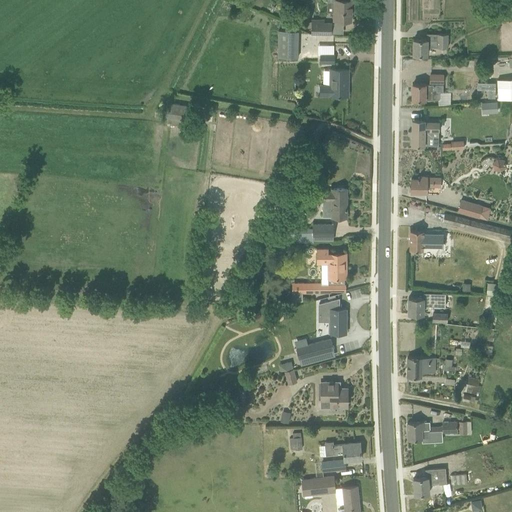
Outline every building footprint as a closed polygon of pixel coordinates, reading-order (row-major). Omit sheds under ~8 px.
[(334,20),(351,21),(351,13),(354,13),(353,0),(327,0),(326,0),(326,1),(334,1),(334,20)] [(511,6),(496,8),(497,17),(511,16),(511,6)] [(332,33),(332,21),(325,21),(325,19),(312,18),(311,33),(332,33)] [(298,30),(278,30),(278,57),(298,57),(298,30)] [(437,33),(437,40),(427,39),(413,39),(413,54),(427,54),(427,47),(437,47),(448,47),(448,33),(437,33)] [(334,63),(334,61),(335,53),(334,53),(334,43),(321,43),(321,54),(320,54),(320,63),(334,63)] [(330,68),(330,69),(323,69),(323,85),(320,85),(320,94),(330,94),(330,95),(348,95),(348,69),(330,68)] [(425,84),(413,84),(412,99),(432,99),(439,99),(440,97),(440,92),(443,92),(443,74),(430,74),(430,82),(431,82),(431,85),(425,84)] [(511,76),(494,77),(495,98),(511,97),(511,76)] [(171,118),(191,121),(193,106),(173,103),(171,118)] [(424,122),(424,120),(424,119),(412,119),(412,144),(424,145),(424,144),(429,145),(429,136),(432,136),(432,130),(438,130),(438,122),(424,122)] [(451,141),(451,149),(464,148),(463,140),(451,141)] [(497,156),(491,165),(500,172),(507,163),(497,156)] [(419,179),(411,178),(411,192),(426,192),(427,186),(440,186),(440,178),(427,178),(427,176),(419,176),(419,179)] [(332,217),(347,217),(347,188),(332,188),(332,191),(324,191),(324,200),(324,215),(332,215),(332,217)] [(458,211),(479,217),(482,205),(461,199),(458,211)] [(442,221),(511,238),(511,230),(453,216),(444,213),(444,214),(442,221)] [(333,235),(333,224),(313,224),(313,235),(333,235)] [(436,233),(423,233),(423,230),(410,230),(410,249),(423,249),(423,246),(436,246),(436,233)] [(328,277),(334,277),(346,277),(346,253),(328,253),(328,248),(317,248),(317,263),(328,263),(328,277)] [(301,292),(329,292),(329,281),(301,282),(301,292)] [(486,294),(504,295),(505,284),(487,282),(486,294)] [(423,297),(420,297),(408,297),(408,313),(420,313),(424,313),(424,305),(445,305),(445,293),(423,293),(423,297)] [(320,320),(331,320),(331,333),(334,333),(346,333),(346,308),(340,308),(340,297),(320,303),(320,320)] [(432,312),(432,320),(432,321),(447,322),(447,312),(432,312)] [(303,351),(297,352),(299,358),(334,349),(332,349),(329,338),(331,338),(331,337),(301,345),(303,351)] [(491,354),(493,345),(488,344),(478,341),(476,351),(486,353),(491,354)] [(435,357),(407,357),(407,376),(421,376),(421,371),(435,372),(435,357)] [(453,369),(453,358),(444,357),(444,369),(453,369)] [(293,367),(292,364),(288,361),(279,364),(280,370),(293,367)] [(294,369),(285,372),(288,384),(297,381),(294,369)] [(467,376),(464,391),(475,393),(479,379),(467,376)] [(329,406),(334,406),(346,406),(346,387),(337,387),(337,381),(320,381),(320,396),(329,396),(329,406)] [(464,393),(462,400),(469,402),(470,395),(464,393)] [(280,420),(288,421),(289,411),(281,410),(280,420)] [(466,413),(463,424),(486,430),(489,418),(466,413)] [(424,426),(424,421),(407,422),(408,438),(430,437),(430,432),(443,431),(443,432),(457,431),(456,420),(442,421),(443,426),(430,426),(424,426)] [(292,437),(293,447),(293,449),(303,448),(301,436),(292,437)] [(344,459),(361,457),(360,444),(355,445),(355,442),(334,444),(334,440),(325,441),(326,454),(344,453),(344,459)] [(323,471),(336,469),(335,459),(322,461),(323,471)] [(426,476),(413,477),(414,493),(429,492),(428,484),(447,483),(445,467),(425,469),(426,476)] [(451,484),(467,482),(466,473),(451,475),(451,484)] [(334,475),(301,478),(303,494),(336,491),(334,475)] [(342,487),(345,507),(341,508),(338,511),(359,511),(357,486),(342,487)] [(472,510),(482,509),(481,499),(471,501),(472,510)]
